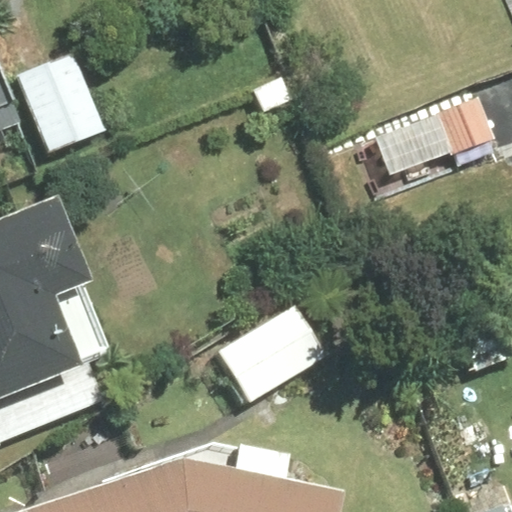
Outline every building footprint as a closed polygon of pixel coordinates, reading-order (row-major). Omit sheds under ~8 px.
[(68,57),(5,82),(34,156),(97,132),(68,57)] [(0,102),(0,137),(11,133),(0,102)] [(57,194),(0,216),(0,393),(80,363),(53,293),(90,279),(57,194)] [(321,361),(287,306),(208,356),(242,411),(321,361)] [(333,511),(339,487),(179,456),(6,511),(333,511)]
